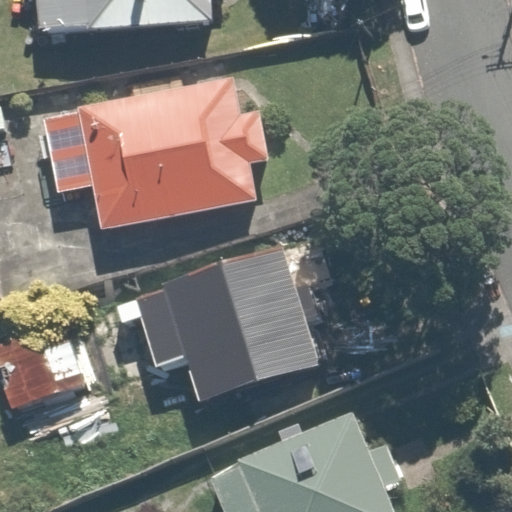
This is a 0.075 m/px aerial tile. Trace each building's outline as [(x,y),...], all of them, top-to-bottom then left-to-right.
[(236,0),(48,0),(48,53),(236,55),(236,0)] [(271,175),(292,171),(283,121),(262,124),(257,90),(54,125),(68,207),(108,200),(115,243),(278,215),(271,175)] [(0,234),(0,314),(15,312),(0,234)] [(31,348),(4,358),(29,424),(68,409),(63,395),(99,382),(85,345),(37,363),(31,348)] [(407,511),(373,425),(216,489),(225,511),(407,511)]
